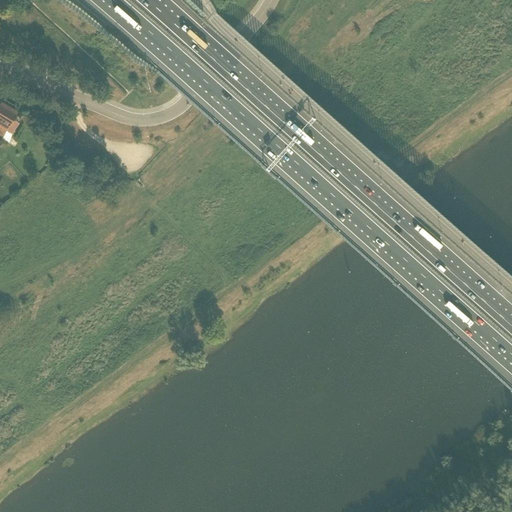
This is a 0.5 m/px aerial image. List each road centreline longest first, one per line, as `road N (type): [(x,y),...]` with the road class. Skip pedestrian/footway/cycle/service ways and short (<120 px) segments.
road 1 (track): [(511,73),(0,464)]
road 2 (motorway): [(114,0),(511,352)]
road 3 (motorway): [(511,322),(148,0)]
road 4 (residential): [(0,69),(125,118),(167,115),(271,0)]
road 5 (track): [(159,200),(365,0)]
road 6 (track): [(242,282),(138,180)]
